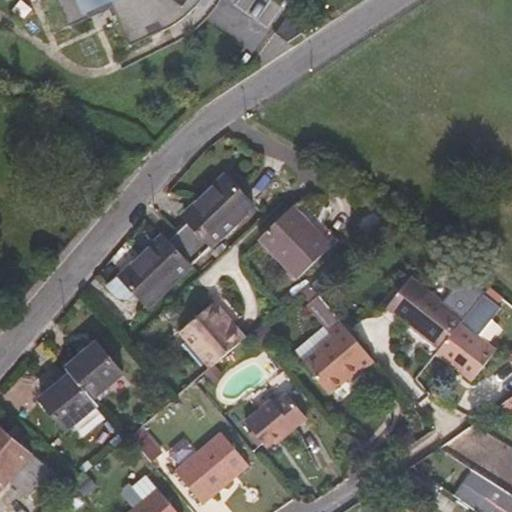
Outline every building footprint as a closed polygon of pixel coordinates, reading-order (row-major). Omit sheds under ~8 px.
[(55,0),(68,27),(89,17),(85,8),(103,0),(107,0),(111,7),(129,46),(143,40),(150,36),(146,28),(157,21),(161,31),(169,27),(186,16),(193,8),(197,4),(192,0),(55,0)] [(103,0),(85,8),(89,17),(111,7),(107,0),(103,0)] [(289,12),(274,33),(287,42),(310,26),(289,12)] [(157,21),(146,28),(150,36),(161,31),(157,21)] [(179,229),(202,253),(253,205),(225,176),(185,215),(189,220),(179,229)] [(289,213),(261,240),(297,274),(327,244),(315,232),(311,234),(289,213)] [(148,304),(202,253),(179,229),(166,241),(162,237),(122,275),(148,304)] [(462,319),(409,278),(386,309),(439,349),(436,354),(471,381),(495,350),(476,336),(498,308),(481,294),(462,319)] [(216,301),(213,304),(231,325),(235,323),(216,301)] [(183,330),(212,366),(247,337),(235,323),(231,325),(213,304),(183,330)] [(362,370),(375,359),(368,352),(343,321),(330,332),(333,337),(304,363),(329,392),(359,367),(362,370)] [(96,343),(66,368),(71,374),(92,400),(121,375),(96,343)] [(92,400),(71,374),(41,400),(66,430),(96,406),(92,400)] [(280,437),(308,414),(290,393),(279,401),(275,397),(248,419),(267,443),(277,435),(280,437)] [(511,396),(499,406),(511,413),(511,396)] [(28,435),(16,424),(7,435),(0,428),(0,490),(10,479),(27,493),(47,469),(19,445),(28,435)] [(250,464),(223,431),(176,469),(206,502),(250,464)] [(479,511),(511,511),(511,492),(471,467),(453,496),(479,511)] [(136,508),(158,490),(147,477),(125,496),(136,508)] [(175,511),(158,490),(136,508),(131,511),(175,511)]
